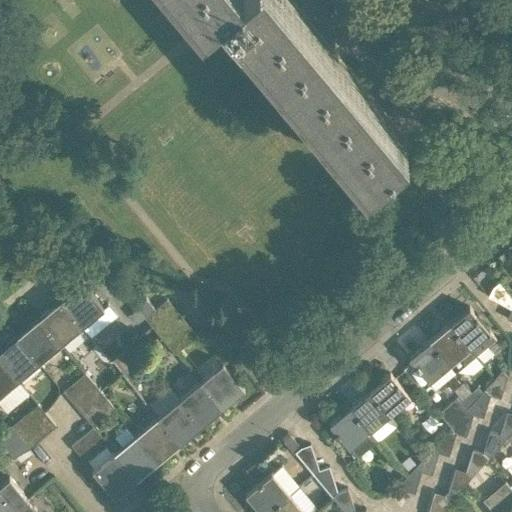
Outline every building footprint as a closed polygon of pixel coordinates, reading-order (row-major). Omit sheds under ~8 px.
[(186,0),(199,14),(216,0),(218,0),(363,173),(404,138),(291,0),(186,0)] [(109,271),(97,256),(87,264),(99,279),(109,271)] [(81,281),(60,299),(82,326),(104,308),(81,281)] [(494,285),(488,296),(511,309),(511,307),(511,297),(499,282),(494,285)] [(152,305),(148,300),(145,298),(137,304),(146,315),(154,309),(152,305)] [(174,307),(167,298),(154,309),(146,315),(144,317),(152,326),(174,307)] [(60,299),(38,317),(61,344),(82,326),(60,299)] [(469,306),(448,323),(475,355),(496,338),(469,306)] [(152,326),(159,335),(181,316),(174,307),(152,326)] [(167,344),(189,325),(181,316),(159,335),(167,344)] [(38,317),(17,335),(39,362),(61,344),(38,317)] [(475,355),(448,323),(429,339),(456,372),(475,355)] [(175,353),(196,335),(189,325),(167,344),(175,353)] [(17,335),(0,348),(0,358),(18,380),(39,362),(17,335)] [(456,372),(429,339),(408,357),(428,381),(448,364),(455,372),(456,372)] [(0,394),(18,380),(0,358),(0,394)] [(200,380),(222,407),(244,389),(222,362),(200,380)] [(501,397),(508,375),(502,370),(484,389),(490,395),(491,394),(501,397)] [(63,390),(64,391),(71,399),(92,381),(85,372),(63,390)] [(370,389),(390,413),(410,396),(390,372),(370,389)] [(201,424),(222,407),(200,380),(178,397),(201,424)] [(100,390),(92,381),(71,399),(78,408),(100,390)] [(160,411),(178,394),(170,385),(152,401),(160,411)] [(476,385),(470,389),(476,397),(481,392),(476,385)] [(370,430),(390,413),(370,389),(349,406),(370,430)] [(451,426),(466,409),(467,409),(466,408),(476,397),(470,389),(458,399),(456,396),(438,411),(451,426)] [(481,392),(476,397),(466,408),(467,409),(473,415),(473,414),(484,416),(490,395),(484,389),(481,392)] [(107,399),(100,390),(78,408),(86,417),(107,399)] [(178,397),(157,415),(179,442),(201,424),(178,397)] [(86,417),(93,426),(116,408),(107,399),(86,417)] [(45,412),(38,403),(29,411),(47,433),(56,426),(45,412)] [(349,447),(370,430),(349,406),(329,423),(349,447)] [(467,409),(466,409),(451,426),(449,428),(456,432),(457,433),(466,435),(473,415),(467,409)] [(20,418),(38,440),(47,433),(29,411),(20,418)] [(511,431),(511,412),(507,411),(501,433),(506,438),(511,431)] [(135,433),(158,460),(179,442),(157,415),(135,433)] [(12,427),(29,448),(38,440),(20,418),(10,426),(12,427)] [(72,444),(79,453),(101,435),(93,426),(72,444)] [(12,459),(29,448),(12,427),(0,436),(0,443),(2,447),(1,448),(5,453),(6,452),(12,459)] [(433,446),(439,453),(439,452),(449,455),(456,433),(457,433),(456,432),(449,428),(433,446)] [(483,452),(489,457),(506,438),(501,433),(490,430),(483,452)] [(158,460),(135,433),(114,451),(136,478),(158,460)] [(295,452),(302,447),(291,435),(285,440),(295,452)] [(311,444),(302,447),(295,452),(313,474),(319,469),(311,444)] [(416,466),(422,472),(422,471),(432,474),(439,453),(433,446),(416,466)] [(464,470),(471,477),(489,457),(483,452),(472,449),(464,470)] [(114,496),(136,478),(114,451),(92,469),(114,496)] [(408,456),(400,462),(407,471),(416,464),(408,456)] [(252,477),(260,471),(254,464),(246,470),(252,477)] [(332,496),(338,490),(338,491),(330,466),(319,469),(313,474),(332,496)] [(415,493),(422,472),(416,466),(399,484),(404,489),(415,493)] [(456,468),(448,490),(445,495),(434,492),(427,511),(440,511),(450,502),(449,501),(454,495),(459,489),(471,477),(464,470),(456,468)] [(246,493),(261,511),(267,511),(290,494),(271,472),(246,493)] [(0,511),(10,511),(28,498),(9,476),(0,483),(0,511)] [(492,511),(511,511),(511,489),(510,487),(505,481),(483,500),(492,511)] [(60,490),(55,483),(49,487),(55,494),(60,490)] [(345,511),(355,511),(348,487),(338,490),(332,496),(345,511)] [(305,511),(290,494),(267,511),(305,511)] [(39,511),(28,498),(10,511),(39,511)]
